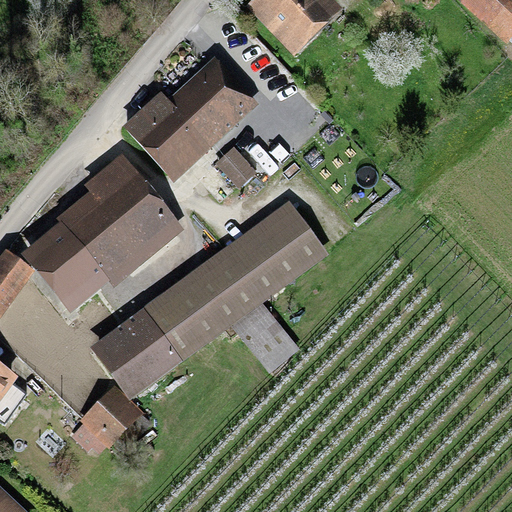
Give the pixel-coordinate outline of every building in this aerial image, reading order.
[(320,0),(266,0),(256,10),(294,49),(333,13),(320,0)] [(511,8),(502,0),(459,0),(506,41),(511,34),(511,8)] [(242,105),(215,75),(175,112),(162,98),(127,131),(166,175),(242,105)] [(232,151),(219,163),(239,186),(252,174),(232,151)] [(89,192),(103,207),(38,262),(69,299),(164,220),(119,167),(89,192)] [(0,314),(28,276),(5,258),(0,264),(0,314)] [(132,390),(199,341),(170,301),(99,353),(115,375),(119,372),(132,390)] [(296,349),(268,314),(260,314),(238,334),(269,371),(296,349)] [(0,395),(11,380),(0,372),(0,395)] [(148,425),(115,393),(87,423),(109,445),(116,437),(127,447),(148,425)] [(89,452),(94,448),(101,454),(109,445),(87,423),(76,438),(89,452)] [(0,511),(18,511),(0,494),(0,511)]
